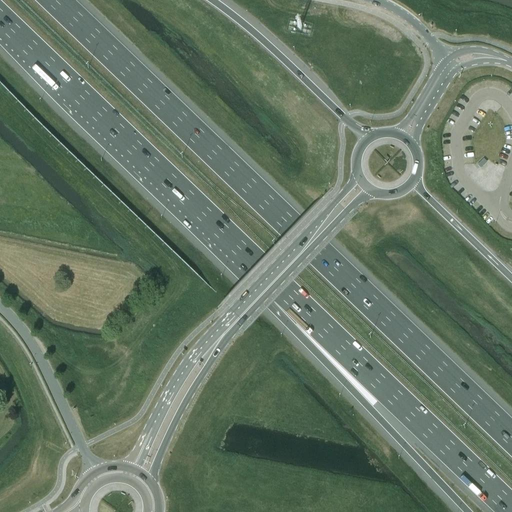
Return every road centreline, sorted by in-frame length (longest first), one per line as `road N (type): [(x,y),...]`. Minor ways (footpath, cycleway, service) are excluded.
road 1 (motorway): [(511,438),(54,0)]
road 2 (motorway): [(0,19),(279,287)]
road 3 (motorway): [(279,287),(511,510)]
road 4 (motorway): [(279,287),(370,409),(466,511)]
road 5 (motorway): [(367,139),(209,0)]
road 6 (tertiary): [(95,472),(36,352),(0,306)]
road 7 (primary): [(149,480),(220,332)]
road 8 (primary): [(220,332),(327,220)]
road 9 (motorway): [(511,279),(413,181)]
